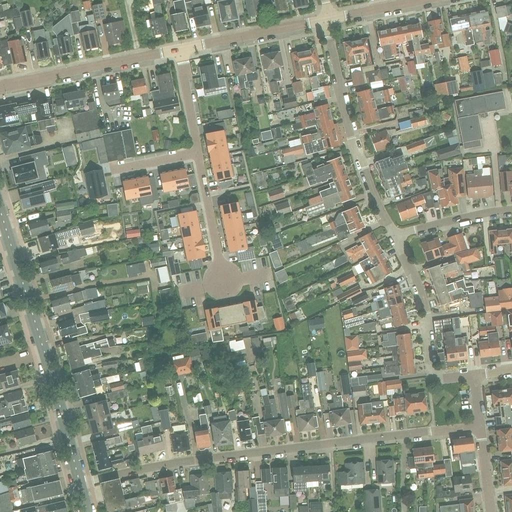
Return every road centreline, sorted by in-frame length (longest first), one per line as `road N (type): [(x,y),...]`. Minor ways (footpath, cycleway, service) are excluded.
road 1 (residential): [(78,483),(176,461),(479,425)]
road 2 (secondary): [(78,483),(0,212)]
road 3 (residential): [(395,236),(352,146),(327,20)]
road 4 (residential): [(472,375),(430,379),(427,317),(395,236)]
road 5 (unclassified): [(0,88),(180,50)]
road 6 (unclassified): [(180,50),(327,20)]
road 7 (residential): [(196,151),(223,283)]
road 8 (residential): [(395,236),(511,210)]
